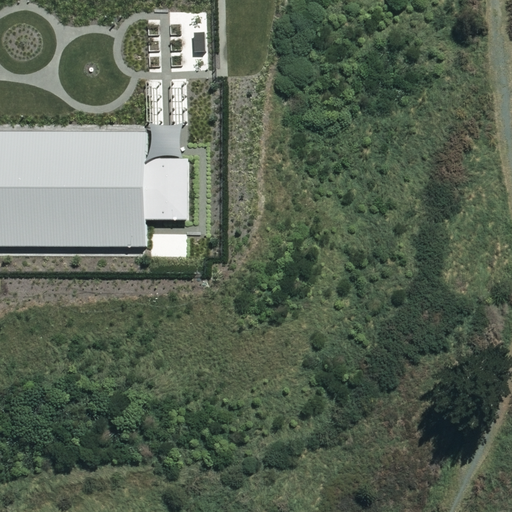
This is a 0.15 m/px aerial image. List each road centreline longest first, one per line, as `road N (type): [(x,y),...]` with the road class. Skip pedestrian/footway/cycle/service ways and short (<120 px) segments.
road 1 (track): [(449,511),(511,366)]
road 2 (track): [(511,132),(497,0)]
